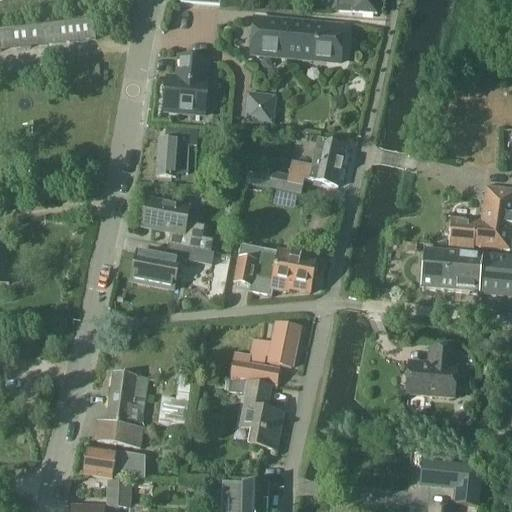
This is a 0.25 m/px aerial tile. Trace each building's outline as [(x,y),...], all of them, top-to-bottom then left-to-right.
[(333,0),(332,12),(353,15),(377,17),(378,0),(333,0)] [(252,55),(296,57),(299,23),(254,20),(252,55)] [(0,51),(95,40),(93,21),(0,32),(0,51)] [(343,25),(299,23),(296,57),(341,60),(343,25)] [(178,81),(168,80),(165,114),(205,117),(208,84),(204,83),(206,61),(180,59),(178,81)] [(249,97),(246,123),(272,125),(275,99),(249,97)] [(160,142),(158,177),(177,178),(177,175),(184,175),(188,175),(189,165),(190,148),(198,148),(198,131),(191,130),(166,129),(165,140),(160,140),(160,142)] [(248,174),(245,187),(274,193),(292,196),(302,198),(305,181),(339,188),(347,148),(319,143),(314,169),(291,164),(289,178),(274,175),(273,179),(248,174)] [(453,220),(450,248),(460,249),(475,250),(475,248),(511,251),(511,237),(511,191),(485,189),(482,223),(453,220)] [(143,229),(172,235),(170,246),(197,251),(197,252),(210,256),(213,241),(203,240),(205,227),(188,223),(191,208),(149,200),(143,229)] [(0,287),(10,286),(0,236),(0,287)] [(195,263),(197,252),(197,251),(170,246),(167,257),(139,252),(133,283),(175,291),(181,261),(195,263)] [(243,248),(236,286),(252,289),(251,294),(252,295),(272,299),(273,293),(287,296),(290,293),(290,291),(310,295),(317,262),(243,248)] [(426,250),(423,290),(478,295),(483,255),(475,255),(475,250),(460,249),(460,254),(426,250)] [(483,255),(478,295),(510,298),(511,298),(511,258),(488,256),(483,255)] [(381,292),(380,300),(391,302),(392,293),(381,292)] [(271,366),(293,370),(301,330),(279,326),(275,346),(255,342),(251,363),(265,365),(266,359),(272,360),(271,366)] [(427,364),(407,362),(405,399),(456,402),(458,367),(457,367),(458,351),(428,349),(427,364)] [(231,379),(277,386),(279,372),(249,367),(251,357),(234,355),(231,379)] [(163,398),(158,427),(186,430),(189,403),(194,372),(181,370),(176,401),(163,398)] [(144,430),(142,429),(150,381),(115,376),(108,423),(99,422),(96,443),(141,450),(144,430)] [(229,383),(229,394),(248,396),(250,385),(250,383),(229,383)] [(248,396),(242,430),(258,432),(255,447),(278,452),(284,414),(267,411),(272,389),(250,385),(248,396)] [(84,464),(82,472),(85,475),(84,476),(112,480),(134,480),(145,480),(146,460),(117,454),(89,449),(87,462),(84,464)] [(480,508),(482,485),(455,482),(453,506),(480,508)] [(108,509),(131,510),(132,485),(109,485),(108,509)] [(267,511),(269,488),(237,487),(237,494),(226,494),(224,511),(267,511)]
